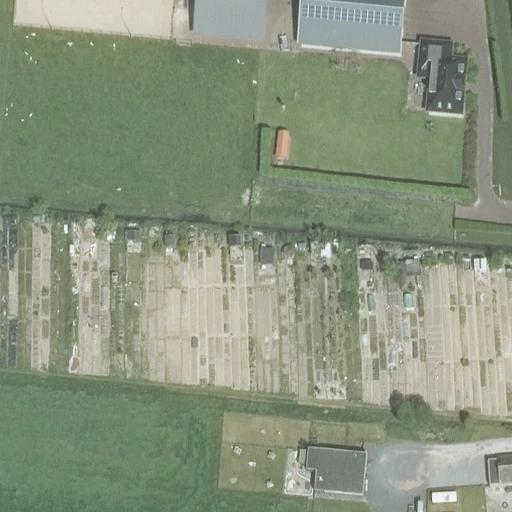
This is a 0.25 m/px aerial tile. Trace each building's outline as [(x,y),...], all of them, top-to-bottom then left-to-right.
[(264,0),(199,0),(197,36),(261,41),(264,0)] [(401,0),(304,0),(300,45),(397,54),(401,0)] [(431,80),(428,113),(460,116),(462,95),(463,95),(464,85),(463,84),(465,64),(449,62),(450,48),(422,46),(419,79),(431,80)] [(84,226),(84,243),(97,243),(98,226),(84,226)] [(140,235),(126,235),(126,244),(140,244),(140,235)] [(166,239),(166,250),(174,250),(174,239),(166,239)] [(230,240),(230,248),(241,248),(241,240),(230,240)] [(286,249),(283,253),(283,258),(287,261),(291,261),(295,257),(294,252),(291,249),(286,249)] [(260,263),(273,263),(273,252),(260,252),(260,263)] [(474,273),(486,273),(486,263),(473,263),(474,273)] [(418,279),(418,264),(405,265),(405,280),(418,279)] [(362,273),(372,273),(372,265),(362,265),(362,273)] [(308,452),(308,453),(306,473),(316,474),(314,494),(363,498),(367,458),(308,452)] [(511,459),(497,460),(497,463),(487,463),(489,489),(500,488),(511,486),(511,459)]
